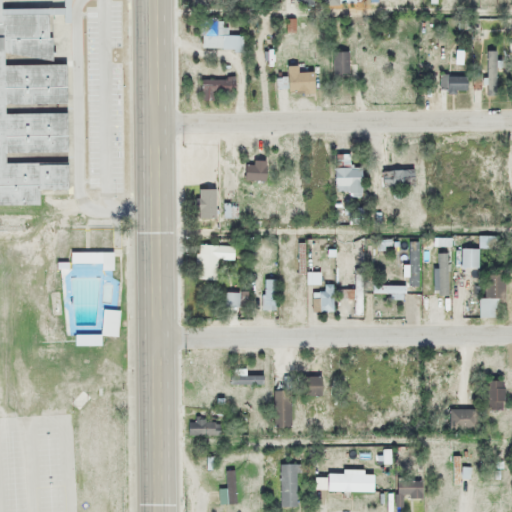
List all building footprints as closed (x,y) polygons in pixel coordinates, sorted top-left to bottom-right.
[(0,0),(0,206),(37,207),(37,190),(65,190),(65,164),(4,163),(4,153),(65,153),(65,114),(4,114),(4,104),(64,105),(64,64),(49,64),(50,17),(67,17),(67,0),(0,0)] [(199,50),(241,50),(240,35),(222,36),(222,19),(199,20),(199,50)] [(331,52),(331,76),(347,76),(347,52),(331,52)] [(312,72),(297,72),(297,66),(284,66),(285,78),(274,78),(275,88),(286,88),(286,96),(312,95),(312,72)] [(480,73),(480,95),(495,95),(495,73),(480,73)] [(464,76),(438,76),(438,94),(464,94),(464,76)] [(199,80),(199,102),(214,102),(214,95),(233,95),(233,80),(199,80)] [(264,162),(242,162),(242,181),(264,181),(264,162)] [(332,193),(359,193),(359,168),(332,168),(332,193)] [(413,170),(379,170),(379,187),(413,187),(413,170)] [(214,219),(214,190),(192,190),(193,219),(214,219)] [(236,218),(236,206),(222,206),(222,218),(236,218)] [(478,249),(494,249),(494,238),(478,238),(478,249)] [(195,280),(216,280),(216,261),(231,261),(231,246),(195,246),(195,280)] [(503,300),(502,272),(478,272),(479,319),(498,318),(497,300),(503,300)] [(360,316),(360,273),(351,273),(351,316),(360,316)] [(261,312),(273,312),(273,281),(261,281),(261,312)] [(332,313),(332,285),(321,285),(321,294),(312,294),(312,313),(332,313)] [(404,286),(370,286),(370,294),(404,294),(404,286)] [(423,316),(437,316),(437,286),(423,286),(423,316)] [(304,287),(289,287),(289,313),(304,313),(304,287)] [(116,311),(99,311),(99,338),(116,338),(116,311)] [(320,378),(299,378),(299,398),(320,398),(320,378)] [(501,411),(501,382),(483,382),(483,411),(501,411)] [(289,429),(289,391),(271,391),(271,429),(289,429)] [(475,430),(475,410),(447,410),(447,430),(475,430)] [(277,509),(295,509),(295,466),(277,466),(277,509)] [(468,467),(458,467),(458,479),(468,479),(468,467)] [(235,505),(235,483),(243,483),(243,470),(223,470),(223,490),(217,490),(217,505),(235,505)] [(324,493),(370,493),(370,476),(324,476),(324,493)] [(394,506),(401,506),(401,499),(419,499),(419,481),(394,481),(394,506)]
